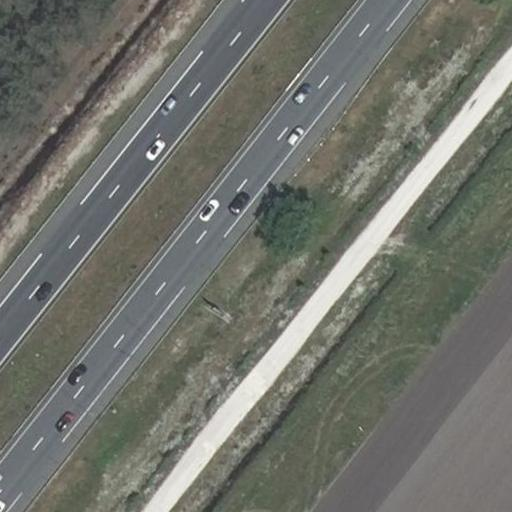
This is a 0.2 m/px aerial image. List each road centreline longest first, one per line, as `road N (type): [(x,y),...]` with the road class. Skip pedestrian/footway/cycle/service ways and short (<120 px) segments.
road 1 (motorway): [(0,498),(393,0)]
road 2 (track): [(511,75),(168,511)]
road 3 (motorway): [(272,0),(0,338)]
